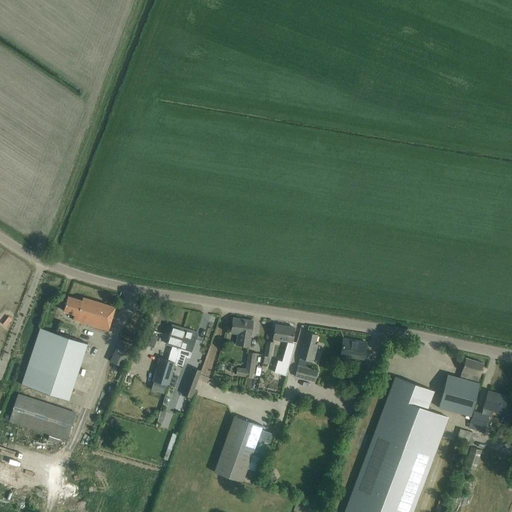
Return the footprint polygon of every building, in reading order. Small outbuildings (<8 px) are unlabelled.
[(74,314),(73,319),(108,330),(115,307),(83,297),(82,300),(67,295),(63,310),(74,314)] [(236,344),(249,346),(253,321),(233,317),(231,332),(238,333),(236,344)] [(160,357),(153,380),(168,385),(175,362),(177,354),(178,354),(187,357),(189,356),(191,351),(194,341),(197,332),(172,324),(169,334),(166,343),(173,345),(171,352),(169,360),(160,357)] [(275,324),(274,334),(273,337),(292,340),(294,327),(275,324)] [(87,342),(40,327),(21,384),(68,399),(87,342)] [(306,331),(298,363),(309,366),(311,359),(313,359),(315,352),(318,342),(316,342),(318,334),(306,331)] [(342,338),(339,357),(363,361),(366,342),(342,338)] [(111,361),(123,366),(122,365),(131,343),(120,339),(111,361)] [(262,362),(268,363),(272,342),(266,341),(262,362)] [(237,366),(235,374),(244,376),(250,377),(252,377),(252,373),(253,373),(254,368),(253,368),(256,353),(254,352),(248,351),(246,362),(245,368),(237,366)] [(450,374),(475,381),(481,361),(456,354),(450,374)] [(298,365),(295,376),(315,381),(318,370),(298,365)] [(183,394),(191,397),(201,370),(192,367),(183,394)] [(448,374),(438,407),(471,415),(479,382),(477,382),(475,381),(450,374),(448,374)] [(395,376),(343,511),(412,511),(448,416),(427,408),(434,390),(395,376)] [(474,410),(469,427),(483,432),(488,415),(503,420),(510,397),(488,391),(481,413),(474,410)] [(9,420),(67,439),(76,412),(18,393),(9,420)] [(214,471),(243,481),(262,426),(234,416),(214,471)] [(258,438),(270,442),(273,433),(262,429),(258,438)] [(465,465),(475,468),(481,449),(472,447),(476,433),(466,430),(463,442),(467,443),(463,459),(466,460),(465,465)]
